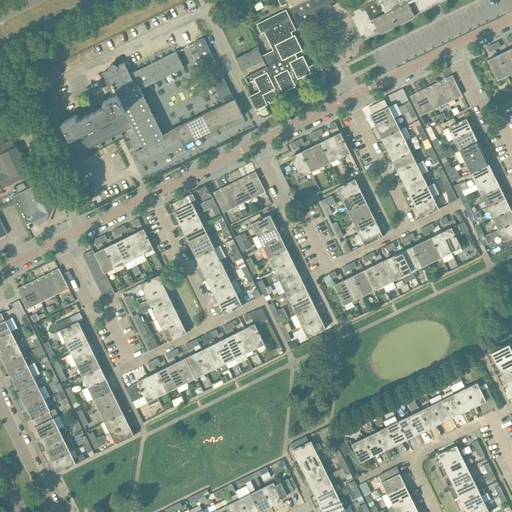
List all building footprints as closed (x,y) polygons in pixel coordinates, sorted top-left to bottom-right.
[(327,0),(297,0),(316,40),(341,28),(327,0)] [(352,0),(345,4),(344,3),(349,14),(350,13),(363,39),(379,31),(380,33),(415,16),(414,14),(443,0),(352,0)] [(261,56),(264,61),(267,67),(245,78),(249,85),(250,84),(249,83),(252,81),(253,81),(255,80),(260,91),(250,96),(256,110),(268,104),(267,102),(269,101),(270,103),(285,96),(283,92),(295,86),(297,90),(326,76),(319,62),(309,67),(303,55),(298,58),(296,54),(303,50),(295,35),(293,36),(291,32),(296,30),(286,9),(257,24),(262,33),(264,32),(273,50),(262,56),(258,49),(259,48),(258,46),(257,47),(261,56)] [(246,44),(240,31),(233,34),(239,47),(246,44)] [(53,97),(42,103),(69,158),(126,130),(136,150),(136,151),(143,165),(185,145),(186,145),(187,144),(227,124),(228,125),(229,123),(244,116),(235,98),(234,99),(204,37),(193,43),(223,104),(178,126),(177,125),(176,127),(163,134),(141,89),(184,68),(176,51),(130,74),(125,62),(118,65),(114,63),(110,65),(110,69),(103,72),(114,96),(104,101),(106,105),(79,119),(77,114),(63,121),(57,109),(59,109),(53,97)] [(493,44),(495,50),(501,47),(498,41),(493,44)] [(495,50),(493,44),(487,47),(490,52),(495,50)] [(255,65),(264,61),(261,56),(257,47),(252,49),(252,50),(238,57),(238,56),(235,58),(236,60),(237,59),(239,63),(238,64),(242,71),(243,70),(243,69),(254,64),(255,65)] [(508,75),(511,72),(511,58),(508,50),(498,55),(508,75)] [(508,75),(498,55),(488,60),(498,80),(508,75)] [(438,82),(448,102),(462,95),(452,75),(448,77),(449,79),(439,84),(438,82)] [(448,102),(438,82),(435,84),(436,86),(426,91),(425,89),(424,89),(434,109),(448,102)] [(434,109),(424,89),(421,91),(422,93),(412,98),(411,95),(410,96),(420,116),(434,109)] [(376,127),(395,118),(389,106),(388,107),(384,100),(369,107),(373,114),(371,115),(376,127)] [(405,104),(409,111),(413,109),(409,101),(405,104)] [(460,112),(457,105),(451,108),(453,113),(454,115),(460,112)] [(417,116),(413,109),(409,111),(412,118),(417,116)] [(446,118),(443,112),(437,115),(440,121),(446,118)] [(376,127),(382,138),(400,129),(395,118),(376,127)] [(454,139),(472,130),(467,118),(448,127),(449,127),(443,130),(448,141),(454,138),(454,139)] [(338,127),(335,122),(329,124),(332,130),(338,127)] [(416,126),(420,134),(424,131),(421,124),(416,126)] [(316,131),(318,137),(324,134),(321,128),(316,131)] [(406,140),(400,129),(382,138),(388,149),(406,140)] [(478,141),(472,130),(454,139),(460,150),(478,141)] [(318,137),(316,131),(310,134),(313,139),(318,137)] [(420,134),(423,141),(428,139),(424,131),(420,134)] [(331,137),(342,160),(344,159),(343,156),(350,152),(341,132),(331,137)] [(4,144),(0,136),(0,193),(3,191),(2,188),(30,174),(13,139),(4,144)] [(331,137),(321,142),(331,162),(338,158),(340,161),(342,160),(331,137)] [(296,141),(299,146),(304,143),(302,138),(296,141)] [(432,140),(436,148),(440,146),(436,138),(432,140)] [(393,161),(411,152),(406,140),(388,149),(393,161)] [(299,146),(296,141),(290,143),(293,149),(299,146)] [(460,150),(465,161),(483,152),(478,141),(460,150)] [(321,142),(311,147),(323,170),(325,168),(324,165),(331,162),(321,142)] [(427,149),(431,156),(435,154),(432,146),(427,149)] [(436,148),(439,155),(444,153),(440,146),(436,148)] [(311,147),(301,151),(311,171),(319,168),(320,171),(323,170),(311,147)] [(301,151),(291,156),(301,176),(304,175),(311,171),(301,151)] [(417,163),(411,152),(393,161),(399,172),(417,163)] [(471,173),(489,164),(483,152),(465,161),(471,173)] [(439,161),(435,154),(431,156),(434,164),(439,161)] [(451,168),(447,161),(443,163),(447,170),(451,168)] [(404,183),(422,174),(417,163),(399,172),(404,183)] [(461,168),(459,164),(451,168),(447,170),(452,182),(460,178),(457,171),(461,168)] [(495,175),(489,164),(471,173),(476,184),(495,175)] [(438,171),(442,179),(446,177),(443,169),(438,171)] [(242,178),(252,199),(266,192),(256,171),(252,173),(253,176),(243,180),(242,178)] [(428,186),(422,174),(404,183),(410,195),(428,186)] [(482,195),(500,186),(495,175),(476,184),(482,195)] [(446,191),(452,188),(446,177),(442,179),(446,186),(445,186),(447,190),(446,191)] [(252,199),(242,178),(238,180),(239,182),(229,187),(228,185),(238,205),(252,199)] [(343,199),(361,190),(355,179),(337,188),(343,199)] [(458,193),(462,191),(469,187),(465,181),(459,184),(459,183),(454,186),(458,193)] [(41,196),(35,185),(12,196),(14,201),(26,225),(32,222),(40,224),(46,222),(52,205),(49,199),(41,196)] [(238,205),(228,185),(224,187),(225,189),(215,194),(214,192),(224,212),(233,208),(238,205)] [(410,195),(415,206),(434,197),(428,186),(410,195)] [(487,207),(506,198),(500,186),(482,195),(487,207)] [(458,200),(452,188),(446,191),(449,202),(455,201),(458,200)] [(348,211),(367,202),(361,190),(343,199),(348,211)] [(462,191),(458,193),(461,200),(466,198),(462,191)] [(180,223),(198,214),(192,203),(191,203),(188,196),(173,203),(176,210),(174,211),(180,223)] [(321,201),(324,208),(329,206),(335,203),(332,196),(321,201)] [(439,209),(434,197),(415,206),(421,218),(439,209)] [(209,200),(212,207),(217,205),(213,198),(209,200)] [(511,209),(506,198),(487,207),(493,218),(511,209)] [(463,204),(469,216),(473,213),(470,206),(472,205),(471,201),(463,204)] [(372,213),(367,202),(348,211),(354,222),(372,213)] [(217,205),(212,207),(216,215),(220,213),(217,205)] [(329,206),(324,208),(328,216),(333,213),(329,206)] [(511,210),(511,209),(493,218),(499,229),(511,222),(511,210)] [(372,213),(354,222),(359,233),(378,224),(372,213)] [(477,221),(473,213),(469,216),(473,223),(477,221)] [(185,234),(204,225),(198,214),(180,223),(185,234)] [(252,223),(258,235),(276,226),(270,214),(252,223)] [(449,222),(446,216),(440,219),(443,225),(449,222)] [(141,223),(138,218),(132,221),(135,226),(141,223)] [(223,229),(223,230),(228,228),(224,220),(213,226),(216,233),(223,229)] [(332,224),(335,231),(340,229),(336,221),(332,224)] [(468,231),(464,222),(459,224),(463,233),(468,231)] [(511,222),(499,229),(492,233),(494,237),(501,234),(504,241),(506,240),(507,242),(510,248),(511,246),(511,222)] [(432,223),(427,226),(429,231),(435,229),(432,223)] [(383,236),(378,224),(359,233),(365,245),(383,236)] [(124,225),(119,227),(122,233),(127,230),(124,225)] [(191,246),(209,237),(204,225),(185,234),(191,246)] [(282,237),(276,226),(258,235),(263,246),(282,237)] [(429,231),(427,226),(421,229),(424,234),(429,231)] [(122,233),(119,227),(113,230),(116,236),(122,233)] [(452,227),(442,232),(453,255),(455,254),(454,251),(464,246),(462,241),(459,243),(452,227)] [(228,228),(223,230),(227,237),(231,235),(228,228)] [(144,229),(134,233),(144,254),(154,249),(144,229)] [(344,236),(340,229),(335,231),(339,238),(344,236)] [(480,238),(485,236),(481,229),(476,231),(480,238)] [(239,244),(243,242),(247,239),(246,238),(248,237),(245,232),(235,237),(239,244)] [(453,255),(442,232),(432,237),(442,257),(449,253),(451,256),(453,255)] [(134,258),(144,254),(134,233),(124,238),(134,258)] [(407,236),(410,241),(415,238),(413,233),(407,236)] [(105,234),(99,237),(102,242),(108,240),(105,234)] [(410,241),(407,236),(401,238),(404,244),(410,241)] [(488,244),(485,236),(480,238),(484,246),(488,244)] [(215,248),(209,237),(191,246),(196,257),(215,248)] [(269,258),(287,249),(282,237),(263,246),(269,258)] [(432,262),(442,257),(432,237),(422,242),(432,262)] [(114,243),(124,263),(134,258),(124,238),(114,243)] [(247,249),(243,242),(239,244),(243,251),(247,249)] [(393,242),(388,245),(390,250),(396,248),(393,242)] [(422,266),(432,262),(422,242),(412,246),(422,266)] [(124,263),(114,243),(105,248),(115,268),(124,263)] [(234,253),(239,250),(235,243),(230,245),(234,253)] [(351,252),(348,244),(343,246),(347,254),(351,252)] [(390,250),(388,245),(382,248),(385,253),(390,250)] [(196,257),(202,268),(220,259),(225,257),(220,246),(215,248),(196,257)] [(422,266),(412,246),(403,251),(414,274),(416,273),(415,270),(422,266)] [(105,273),(115,268),(105,248),(95,253),(96,255),(99,260),(101,266),(104,271),(105,273)] [(86,260),(96,255),(95,253),(93,249),(83,254),(86,260)] [(293,260),(287,249),(269,258),(274,269),(293,260)] [(236,261),(238,265),(244,262),(239,250),(234,253),(238,260),(236,261)] [(393,256),(403,276),(406,282),(416,277),(414,274),(413,271),(403,251),(393,256)] [(368,255),(371,260),(376,257),(374,252),(368,255)] [(86,260),(88,265),(99,260),(96,255),(86,260)] [(371,260),(368,255),(362,257),(365,263),(371,260)] [(383,261),(393,281),(403,276),(393,256),(383,261)] [(246,259),(250,267),(255,265),(251,257),(246,259)] [(208,280),(226,271),(220,259),(202,268),(208,280)] [(99,260),(88,265),(91,271),(101,266),(99,260)] [(280,280),(298,271),(293,260),(274,269),(280,280)] [(354,261),(349,264),(351,270),(357,267),(354,261)] [(373,265),(383,285),(391,282),(393,281),(383,261),(373,265)] [(236,270),(240,278),(245,275),(250,273),(244,262),(238,265),(239,268),(236,270)] [(351,270),(349,264),(343,267),(346,272),(351,270)] [(258,272),(255,265),(250,267),(254,274),(258,272)] [(373,290),(383,285),(373,265),(364,270),(373,290)] [(94,276),(104,271),(101,266),(91,271),(94,276)] [(45,275),(55,295),(69,288),(59,268),(55,270),(56,272),(46,277),(45,275)] [(373,290),(364,270),(354,275),(364,295),(373,290)] [(96,282),(107,276),(105,273),(104,271),(94,276),(96,282)] [(213,291),(231,282),(226,271),(208,280),(213,291)] [(304,283),(298,271),(280,280),(285,291),(283,293),(304,283)] [(335,271),(329,274),(331,279),(332,279),(338,276),(335,271)] [(250,273),(245,275),(249,283),(253,280),(250,273)] [(31,282),(41,302),(55,295),(45,275),(41,277),(42,279),(33,284),(31,282)] [(146,296),(165,287),(159,275),(141,284),(146,296)] [(356,298),(364,295),(354,275),(344,280),(356,303),(358,302),(356,298)] [(99,287),(110,282),(107,276),(96,282),(99,287)] [(258,282),(261,289),(266,287),(262,280),(258,282)] [(356,303),(344,280),(334,285),(344,305),(352,301),(353,304),(356,303)] [(41,302),(31,282),(28,284),(29,286),(19,291),(18,288),(17,289),(27,309),(41,302)] [(110,282),(99,287),(102,293),(112,287),(110,282)] [(237,293),(231,282),(213,291),(219,302),(237,293)] [(291,303),(309,294),(304,283),(283,293),(285,298),(288,296),(291,303)] [(115,293),(112,287),(102,293),(104,298),(115,293)] [(170,298),(165,287),(146,296),(148,300),(136,306),(140,313),(152,307),(170,298)] [(266,287),(261,289),(265,297),(269,295),(266,287)] [(261,296),(257,289),(253,291),(256,298),(261,296)] [(243,305),(237,293),(219,302),(224,314),(243,305)] [(297,314),(315,305),(309,294),(291,303),(297,314)] [(133,295),(130,297),(129,295),(124,297),(128,305),(132,302),(136,300),(133,295)] [(157,318),(176,309),(170,298),(152,307),(157,318)] [(132,302),(128,305),(131,312),(136,310),(132,302)] [(269,305),(272,312),(277,310),(273,302),(269,305)] [(55,309),(53,304),(46,307),(49,312),(55,309)] [(315,305),(297,314),(302,325),(320,316),(315,305)] [(277,310),(272,312),(278,323),(286,319),(280,308),(277,310)] [(163,330),(181,321),(176,309),(157,318),(163,330)] [(256,311),(250,314),(252,318),(254,324),(255,324),(256,325),(262,322),(256,311)] [(0,336),(12,331),(6,320),(5,320),(1,313),(0,313),(0,336)] [(36,313),(31,315),(34,321),(39,318),(36,313)] [(252,318),(250,314),(249,313),(244,316),(246,321),(252,318)] [(25,324),(30,322),(26,315),(22,317),(25,324)] [(320,316),(302,325),(308,337),(326,328),(320,316)] [(66,342),(84,333),(79,321),(72,324),(69,318),(60,322),(54,325),(57,332),(60,331),(66,342)] [(139,327),(143,325),(140,318),(135,320),(139,327)] [(230,322),(233,328),(238,325),(236,320),(230,322)] [(181,321),(163,330),(169,341),(187,332),(181,321)] [(34,330),(30,322),(25,324),(31,336),(36,333),(34,330)] [(227,331),(233,328),(230,322),(224,325),(227,331)] [(280,327),(283,335),(288,332),(292,330),(289,323),(280,327)] [(265,344),(256,325),(255,324),(254,324),(245,328),(255,349),(265,344)] [(145,339),(149,336),(143,325),(139,327),(145,339)] [(235,333),(245,353),(255,349),(245,328),(235,333)] [(211,332),(213,337),(219,335),(216,329),(211,332)] [(12,331),(0,336),(0,351),(17,343),(12,331)] [(291,340),(288,332),(283,335),(287,342),(291,340)] [(71,353),(90,344),(84,333),(66,342),(71,353)] [(238,364),(248,359),(245,353),(235,333),(225,338),(235,358),(238,364)] [(149,336),(145,339),(150,350),(155,348),(151,341),(156,338),(154,334),(149,336)] [(41,345),(37,337),(33,340),(37,347),(41,345)] [(225,338),(216,343),(219,349),(226,363),(233,359),(235,358),(225,338)] [(197,339),(191,342),(194,347),(196,350),(201,348),(199,344),(197,339)] [(44,343),(47,351),(52,349),(48,341),(44,343)] [(497,364),(511,356),(511,341),(492,352),(497,364)] [(188,350),(194,347),(191,342),(185,344),(188,350)] [(0,351),(0,353),(5,363),(23,354),(17,343),(0,351)] [(216,343),(206,348),(217,370),(220,369),(219,366),(226,363),(216,343)] [(77,364),(95,355),(90,344),(71,353),(77,364)] [(37,347),(40,354),(45,352),(41,345),(37,347)] [(172,351),(174,357),(180,354),(177,348),(172,351)] [(217,370),(206,348),(196,352),(206,373),(214,369),(215,372),(217,370)] [(52,349),(47,351),(51,358),(55,356),(52,349)] [(174,357),(172,351),(166,354),(168,359),(174,357)] [(196,352),(187,357),(198,380),(197,377),(206,373),(196,352)] [(5,363),(10,374),(28,365),(23,354),(5,363)] [(83,376),(101,367),(95,355),(77,364),(83,376)] [(511,370),(511,356),(497,364),(503,375),(511,370)] [(198,380),(187,357),(177,362),(187,382),(194,379),(195,381),(198,380)] [(152,361),(155,366),(160,363),(158,358),(152,361)] [(48,370),(52,367),(49,360),(44,362),(48,370)] [(149,369),(155,366),(152,361),(146,363),(149,369)] [(187,382),(177,362),(167,367),(177,387),(179,390),(181,389),(179,386),(187,382)] [(55,366),(58,373),(63,371),(59,364),(55,366)] [(16,385),(34,376),(28,365),(10,374),(16,385)] [(56,375),(52,367),(48,370),(51,377),(56,375)] [(101,367),(83,376),(88,387),(106,378),(101,367)] [(177,387),(167,367),(157,371),(167,392),(177,387)] [(458,373),(460,377),(468,374),(466,369),(458,373)] [(511,370),(503,375),(508,386),(511,384),(511,370)] [(63,371),(58,373),(62,381),(67,379),(63,371)] [(148,376),(158,396),(167,392),(157,371),(148,376)] [(462,381),(460,377),(458,373),(451,376),(455,384),(462,381)] [(39,388),(34,376),(16,385),(21,397),(39,388)] [(150,406),(160,401),(158,396),(148,376),(138,381),(138,382),(126,388),(133,401),(145,395),(148,401),(150,406)] [(112,389),(106,378),(88,387),(94,398),(112,389)] [(436,384),(440,393),(439,391),(447,388),(443,380),(436,384)] [(477,382),(466,388),(474,406),(486,400),(487,401),(493,398),(488,387),(481,390),(477,382)] [(55,385),(59,392),(63,390),(60,383),(55,385)] [(438,389),(436,384),(428,387),(431,393),(438,389)] [(70,396),(74,394),(70,386),(66,389),(70,396)] [(27,408),(45,399),(39,388),(21,397),(27,408)] [(463,411),(474,406),(466,388),(454,393),(463,411)] [(99,410),(117,401),(112,389),(94,398),(99,410)] [(63,390),(59,392),(62,400),(67,397),(63,390)] [(413,395),(415,400),(423,396),(420,391),(413,395)] [(443,399),(452,417),(463,411),(454,393),(443,399)] [(78,401),(74,394),(70,396),(73,403),(78,401)] [(415,400),(413,395),(406,399),(408,403),(415,400)] [(32,419),(50,411),(45,399),(27,408),(32,419)] [(441,422),(452,417),(443,399),(432,405),(441,422)] [(117,401),(99,410),(105,421),(123,412),(117,401)] [(390,406),(393,411),(400,407),(398,402),(390,406)] [(429,428),(441,422),(432,405),(420,410),(429,428)] [(393,411),(390,406),(383,410),(385,414),(393,411)] [(50,411),(32,419),(32,420),(34,419),(38,425),(36,426),(41,438),(60,429),(54,417),(58,415),(55,408),(51,411),(50,411)] [(77,411),(81,419),(85,417),(82,409),(77,411)] [(429,428),(420,410),(409,416),(418,434),(429,428)] [(129,423),(123,412),(105,421),(110,432),(129,423)] [(73,422),(78,420),(74,413),(70,415),(73,422)] [(375,414),(368,417),(370,422),(377,418),(375,414)] [(398,421),(407,439),(418,434),(409,416),(398,421)] [(89,424),(85,417),(81,419),(84,426),(89,424)] [(370,422),(368,417),(360,421),(363,425),(366,423),(367,425),(370,426),(372,425),(370,422)] [(77,430),(82,427),(78,420),(73,422),(77,430)] [(395,445),(407,439),(398,421),(386,427),(395,445)] [(129,423),(110,432),(116,444),(134,435),(129,423)] [(355,429),(352,425),(335,433),(340,444),(347,441),(344,435),(355,429)] [(41,438),(47,449),(54,446),(57,444),(65,440),(69,438),(64,427),(60,429),(41,438)] [(386,427),(375,432),(384,450),(395,445),(386,427)] [(92,441),(96,439),(93,432),(88,434),(92,441)] [(373,456),(384,450),(375,432),(364,438),(373,456)] [(84,445),(89,443),(85,435),(81,438),(84,445)] [(309,441),(306,435),(290,443),(293,449),(299,461),(317,452),(311,440),(309,441)] [(328,438),(331,445),(336,443),(332,435),(328,438)] [(47,449),(52,461),(71,452),(68,447),(73,445),(70,438),(69,438),(65,440),(57,444),(54,446),(47,449)] [(361,461),(373,456),(364,438),(352,443),(361,461)] [(96,439),(92,441),(95,449),(100,447),(96,439)] [(473,442),(476,450),(481,447),(477,440),(473,442)] [(89,443),(84,445),(90,457),(95,454),(89,443)] [(339,450),(336,443),(331,445),(335,452),(339,450)] [(444,465),(462,456),(457,445),(439,454),(444,465)] [(484,455),(481,447),(476,450),(480,457),(484,455)] [(74,458),(71,452),(52,461),(58,472),(85,459),(83,454),(74,458)] [(317,452),(299,461),(304,472),(322,463),(317,452)] [(468,468),(462,456),(444,465),(450,477),(468,468)] [(339,460),(342,468),(347,465),(343,458),(339,460)] [(322,463),(304,472),(310,483),(328,475),(322,463)] [(480,466),(483,472),(486,470),(487,472),(492,470),(488,463),(480,466)] [(347,465),(342,468),(346,475),(348,479),(352,477),(347,465)] [(266,467),(259,471),(261,475),(268,471),(266,467)] [(387,493),(405,484),(397,467),(379,475),(387,493)] [(455,488),(473,479),(468,468),(450,477),(455,488)] [(492,470),(487,472),(491,480),(495,477),(492,470)] [(243,478),(246,483),(253,479),(251,474),(243,478)] [(328,475),(310,483),(316,495),(338,484),(338,483),(333,486),(328,475)] [(292,477),(289,479),(294,490),(298,488),(292,477)] [(238,486),(246,483),(243,478),(236,481),(238,486)] [(262,488),(268,500),(271,506),(283,500),(281,497),(294,491),(294,490),(289,479),(288,478),(275,485),(274,482),(265,486),(262,488)] [(455,488),(461,499),(483,488),(479,490),(473,479),(455,488)] [(353,490),(358,488),(354,481),(350,483),(353,490)] [(368,503),(373,500),(369,493),(372,492),(366,481),(360,485),(365,495),(368,503)] [(221,489),(222,491),(223,493),(230,490),(231,491),(235,489),(232,483),(221,489)] [(235,490),(237,495),(252,489),(250,484),(235,490)] [(316,495),(321,506),(339,497),(336,491),(340,488),(338,484),(316,495)] [(393,505),(411,496),(405,484),(387,493),(393,505)] [(498,495),(503,493),(499,485),(495,487),(498,495)] [(251,493),(260,511),(271,506),(262,488),(251,493)] [(358,488),(353,490),(357,497),(362,495),(358,488)] [(483,488),(461,499),(466,511),(484,502),(481,495),(486,493),(483,488)] [(223,493),(222,491),(221,489),(213,492),(215,497),(223,493)] [(203,491),(195,495),(198,499),(205,496),(203,491)] [(257,511),(260,511),(251,493),(240,499),(246,511),(257,511)] [(498,495),(502,502),(506,500),(503,493),(498,495)] [(198,499),(195,495),(188,498),(190,503),(198,499)] [(406,511),(416,507),(411,496),(393,505),(396,511),(406,511)] [(337,511),(345,508),(339,497),(321,506),(323,511),(337,511)] [(232,511),(246,511),(240,499),(228,504),(232,511)] [(373,500),(368,503),(372,511),(377,511),(378,511),(373,500)] [(173,506),(175,510),(182,507),(180,502),(173,506)] [(489,511),(484,502),(466,511),(467,511),(489,511)] [(361,505),(364,511),(365,511),(369,511),(365,503),(361,505)]
